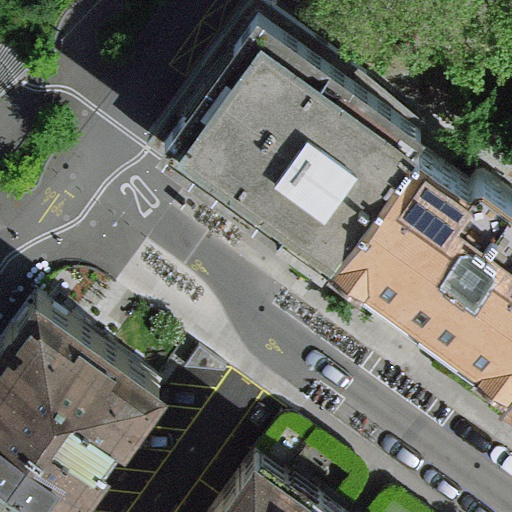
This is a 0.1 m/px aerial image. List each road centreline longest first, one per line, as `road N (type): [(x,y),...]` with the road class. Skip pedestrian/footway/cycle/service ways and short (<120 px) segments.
road 1 (residential): [(511,502),(272,331),(225,268),(162,224)]
road 2 (residential): [(162,224),(93,174),(226,0)]
